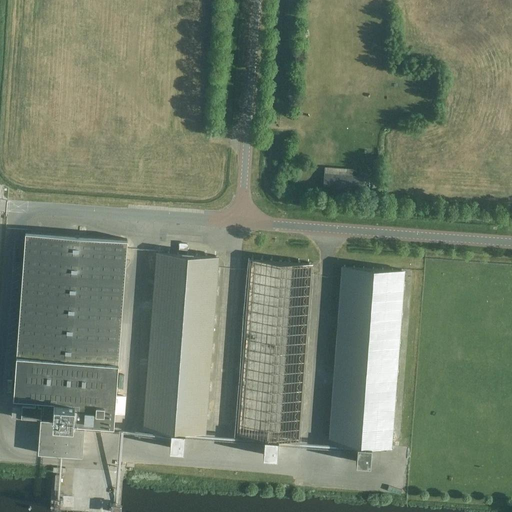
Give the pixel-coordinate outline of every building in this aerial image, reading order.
[(363,193),(364,176),(353,176),(353,169),(326,167),(324,190),(363,193)] [(85,421),(114,423),(128,239),(26,231),(14,396),(20,396),(20,407),(14,406),(13,416),(41,418),(38,451),(83,455),(85,421)] [(219,256),(156,251),(143,427),(171,429),(170,447),(183,448),(185,430),(206,432),(219,256)] [(312,263),(249,258),(236,435),(265,437),(263,455),(277,456),(278,438),(299,439),(312,263)] [(345,265),(342,265),(329,443),(357,445),(356,463),(370,464),(371,446),(391,448),(405,270),(345,265)]
